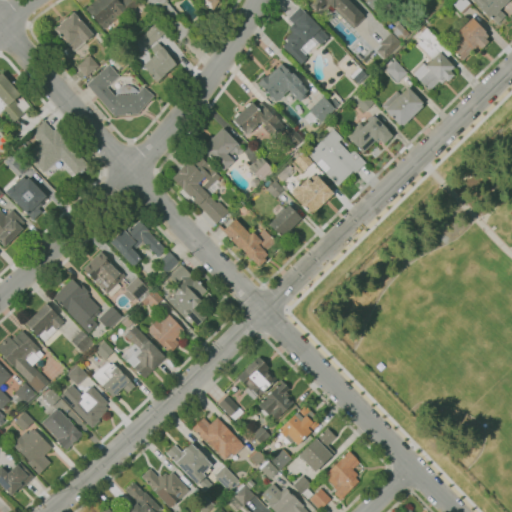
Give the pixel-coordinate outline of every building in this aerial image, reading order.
[(104,29),(99,24),(99,23),(86,8),(95,0),(118,0),(119,1),(120,0),(135,0),(139,4),(129,13),(125,9),(117,16),(117,17),(104,29)] [(179,41),(153,12),(154,11),(144,0),(167,0),(168,1),(166,2),(191,31),(179,41)] [(217,0),(213,9),(209,8),(208,9),(198,2),(199,0),(217,0)] [(353,28),(334,7),(333,8),(326,1),(320,7),(320,8),(316,12),(307,2),(309,0),(347,0),(356,9),(357,8),(363,15),(362,15),(365,18),(353,28)] [(372,10),(365,2),(367,0),(378,0),(378,3),(372,10)] [(460,12),(452,3),(455,0),(466,0),(469,3),(460,12)] [(497,24),(490,17),(489,18),(471,0),(511,0),(511,1),(511,0),(509,0),(499,10),(505,16),(497,24)] [(300,65),(282,46),(287,41),(285,38),(292,32),(288,28),(293,24),(287,18),(299,6),(305,12),(319,27),(320,27),(328,36),(325,39),(326,40),(324,42),(323,41),(320,45),(318,42),(304,55),(307,58),(300,65)] [(73,50),(69,45),(68,45),(54,29),(74,12),(93,34),(84,42),(83,41),(73,50)] [(462,60),(458,56),(456,58),(454,55),(456,54),(449,47),(461,36),(457,32),(472,17),(485,32),(484,32),(488,36),(485,39),(488,42),(480,49),(477,46),(462,60)] [(147,48),(137,37),(153,23),(163,33),(147,48)] [(401,42),(390,31),(391,30),(387,26),(389,23),(394,28),(395,26),(406,37),(401,42)] [(428,92),(417,80),(419,79),(411,71),(421,61),(425,66),(432,59),(417,43),(420,40),(417,36),(426,27),(450,53),(445,58),(453,67),(449,71),(453,75),(447,81),(445,79),(441,83),(439,81),(428,92)] [(382,58),(399,42),(390,32),(373,49),(382,58)] [(147,49),(152,54),(160,45),(164,49),(168,43),(159,35),(147,49)] [(156,81),(154,78),(146,68),(143,64),(155,55),(154,54),(153,54),(149,49),(158,42),(176,64),(165,73),(165,74),(156,81)] [(86,76),(77,66),(89,55),(98,65),(86,76)] [(397,82),(385,70),(394,60),(407,72),(397,82)] [(276,102),(258,82),(266,74),(268,76),(281,63),(287,70),(289,69),(304,85),(303,86),(307,90),(297,100),(288,90),(276,102)] [(113,116),(86,84),(108,64),(119,76),(107,87),(114,96),(116,92),(118,90),(120,88),(122,87),(123,86),(126,85),(128,85),(131,86),(136,89),(137,93),(143,87),(153,96),(137,114),(113,116)] [(359,86),(350,77),(359,67),(368,76),(359,86)] [(13,122),(2,109),(1,111),(2,112),(0,114),(0,73),(1,73),(20,95),(13,100),(24,113),(13,122)] [(399,125),(384,110),(384,109),(381,106),(397,90),(400,94),(407,86),(423,103),(421,104),(423,106),(402,125),(401,124),(399,125)] [(363,112),(354,102),(363,93),(373,103),(363,112)] [(335,108),(320,122),(308,110),(323,96),(329,102),(335,108)] [(329,102),(333,98),(339,104),(335,108),(329,102)] [(275,136),(261,120),(257,123),(258,125),(247,134),(246,132),(245,133),(240,127),(238,128),(236,126),(238,125),(233,119),(252,102),(256,106),(261,101),(284,128),(275,136)] [(363,152),(356,145),(350,139),(347,136),(359,124),(362,127),(374,116),(387,129),(386,129),(392,135),(383,144),(377,138),(374,141),(375,141),(363,152)] [(76,176),(60,157),(43,172),(39,168),(37,169),(36,168),(35,169),(33,167),(35,166),(34,165),(35,164),(27,154),(40,143),(32,134),(36,130),(35,129),(44,121),(53,131),(56,128),(70,145),(71,144),(80,154),(79,155),(88,166),(76,176)] [(223,170),(201,148),(221,128),(223,130),(223,129),(237,143),(243,149),(237,155),(234,152),(229,157),(233,161),(223,170)] [(337,185),(307,154),(333,129),(342,138),(338,142),(349,154),(353,150),(365,162),(354,173),(352,171),(337,185)] [(291,150),(283,141),(287,137),(286,136),(293,130),(303,140),(296,146),(295,146),(291,150)] [(244,147),(236,138),(242,133),(250,142),(244,147)] [(303,170),(294,161),(303,152),(312,162),(303,170)] [(216,223),(197,204),(197,205),(190,198),(187,201),(179,192),(181,190),(171,179),(177,173),(177,172),(184,165),(184,166),(189,161),(190,162),(197,154),(212,169),(219,176),(216,179),(219,182),(216,185),(218,187),(210,196),(216,203),(218,201),(228,211),(216,223)] [(22,174),(13,164),(21,156),(30,166),(22,174)] [(260,180),(248,168),(260,156),(272,169),(260,180)] [(311,215),(301,204),(295,198),(296,198),(290,192),(306,176),(308,178),(313,174),(315,176),(316,175),(333,192),(311,215)] [(33,220),(28,215),(26,213),(6,191),(13,184),(14,185),(23,176),(25,179),(28,177),(46,196),(39,203),(40,204),(37,206),(42,212),(33,220)] [(274,198),(265,189),(274,179),(283,189),(274,198)] [(286,241),(282,236),(281,237),(279,235),(278,236),(276,234),(277,233),(268,224),(289,204),(302,218),(291,229),(294,233),(286,241)] [(243,213),(240,213),(238,210),(239,207),(242,205),(244,205),(247,207),(246,210),(243,213)] [(5,246),(0,241),(0,210),(5,215),(11,210),(24,222),(20,226),(22,228),(5,246)] [(258,267),(235,243),(234,245),(221,232),(235,219),(249,234),(252,232),(256,236),(264,229),(277,243),(266,254),(267,255),(264,258),(266,260),(258,267)] [(133,266),(110,242),(123,229),(126,232),(139,220),(149,230),(148,231),(165,250),(157,257),(143,243),(135,250),(139,255),(137,257),(139,260),(133,266)] [(107,293),(90,275),(89,276),(87,274),(88,273),(82,267),(101,250),(125,277),(107,293)] [(167,272),(157,262),(169,251),(179,260),(167,272)] [(198,325),(187,314),(185,317),(167,298),(174,291),(173,290),(178,285),(170,276),(181,265),(192,276),(190,278),(193,281),(195,279),(208,292),(200,300),(201,301),(196,305),(207,316),(198,325)] [(130,301),(123,294),(128,289),(126,287),(136,276),(148,289),(137,300),(134,297),(130,301)] [(88,332),(67,311),(68,310),(61,303),(60,304),(58,302),(59,301),(54,296),(72,278),(78,285),(80,283),(88,291),(87,293),(89,295),(88,296),(99,307),(97,310),(99,312),(92,319),(97,324),(88,332)] [(153,308),(148,303),(146,305),(141,300),(153,289),(163,298),(153,308)] [(44,341),(39,336),(38,337),(25,323),(46,302),(57,314),(56,314),(63,322),(56,329),(57,329),(44,341)] [(110,328),(100,317),(111,306),(123,318),(117,323),(116,322),(110,328)] [(170,353),(165,348),(164,349),(163,347),(164,346),(147,329),(157,319),(158,320),(166,312),(184,329),(175,338),(179,343),(170,353)] [(126,328),(120,322),(127,316),(133,322),(126,328)] [(144,377),(140,373),(139,374),(137,372),(137,371),(121,354),(132,343),(124,335),(134,325),(164,356),(165,357),(144,377)] [(38,392),(27,381),(28,381),(12,365),(11,365),(3,357),(4,356),(0,352),(0,344),(8,336),(11,339),(14,336),(15,337),(22,329),(38,345),(37,346),(40,349),(39,350),(43,354),(32,365),(48,382),(38,392)] [(83,352),(71,340),(82,329),(94,342),(83,352)] [(105,359),(95,350),(104,341),(113,351),(105,359)] [(258,398),(237,377),(258,356),(269,367),(266,370),(276,379),(258,398)] [(109,362),(111,365),(112,363),(115,367),(116,366),(130,380),(130,381),(135,386),(128,393),(123,388),(113,397),(101,385),(103,384),(94,374),(99,369),(109,362)] [(1,409),(0,408),(0,364),(10,375),(0,385),(0,390),(10,400),(1,409)] [(77,384),(67,375),(77,365),(87,375),(77,384)] [(276,419),(271,413),(267,417),(261,410),(262,409),(257,404),(281,380),(281,379),(290,388),(287,392),(289,394),(288,396),(293,401),(276,419)] [(25,403),(14,393),(25,382),(36,393),(35,394),(36,396),(32,400),(30,398),(25,403)] [(92,427),(60,395),(71,384),(81,395),(91,385),(107,402),(105,405),(107,408),(105,410),(106,411),(98,419),(99,420),(92,427)] [(51,406),(43,397),(44,396),(42,393),(48,387),(50,390),(51,389),(60,398),(51,406)] [(234,421),(218,404),(228,395),(243,412),(234,421)] [(297,444),(294,440),(291,443),(278,429),(305,403),(318,417),(315,420),(319,424),(297,444)] [(66,450),(56,440),(58,438),(42,422),(56,408),(58,411),(59,410),(67,419),(68,417),(70,419),(69,420),(83,434),(75,442),(75,441),(66,450)] [(24,430),(15,421),(25,412),(33,421),(24,430)] [(224,459),(204,438),(203,439),(192,428),(203,417),(210,424),(217,417),(242,442),(240,443),(243,446),(234,455),(231,452),(224,459)] [(257,446),(250,439),(253,436),(252,434),(261,425),(269,434),(257,446)] [(39,473),(28,461),(18,450),(12,443),(25,431),(28,434),(29,433),(28,432),(31,429),(32,430),(35,427),(52,447),(43,455),(50,463),(39,473)] [(314,472),(299,455),(328,428),(336,436),(324,447),(332,455),(314,472)] [(196,484),(176,463),(166,452),(175,444),(182,452),(191,443),(197,449),(198,448),(207,456),(205,458),(212,464),(203,473),(205,476),(204,477),(211,484),(205,490),(198,482),(196,484)] [(256,465),(248,456),(256,448),(265,457),(256,465)] [(280,470),(270,460),(282,448),(292,458),(280,470)] [(341,499),(335,493),(337,490),(334,487),(335,485),(324,474),(348,451),(359,462),(352,468),(357,474),(355,476),(359,480),(341,499)] [(270,479),(260,469),(262,468),(260,466),(267,459),(278,471),(270,479)] [(11,495),(0,483),(0,467),(1,466),(7,472),(20,461),(34,476),(20,490),(18,488),(11,495)] [(229,491),(218,480),(217,481),(214,478),(216,477),(214,475),(224,466),(239,481),(229,491)] [(170,507),(151,487),(151,486),(141,476),(149,468),(157,476),(160,474),(162,476),(165,472),(168,475),(172,472),(190,490),(178,502),(177,501),(170,507)] [(302,493),(301,494),(292,485),(302,475),(311,484),(307,488),(302,493)] [(127,511),(130,509),(127,506),(134,499),(126,490),(134,482),(144,492),(145,491),(161,509),(157,511),(127,511)] [(236,510),(228,502),(233,496),(231,494),(242,483),(254,494),(243,505),(242,504),(236,510)] [(276,511),(268,504),(269,503),(261,495),(273,483),(281,491),(286,486),(304,505),(302,507),(307,511),(276,511)] [(307,488),(312,493),(307,498),(302,493),(307,488)] [(320,509),(310,498),(321,488),(331,499),(320,509)] [(207,511),(203,511),(196,505),(205,496),(214,505),(212,507),(214,509),(211,511),(210,511),(209,511),(207,511)]
